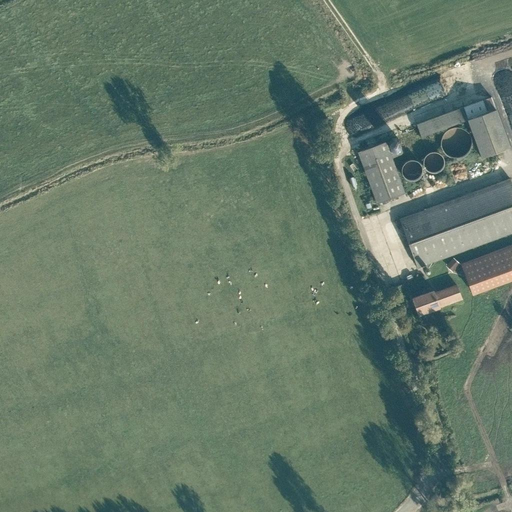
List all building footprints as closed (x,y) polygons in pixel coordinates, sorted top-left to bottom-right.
[(478,157),(511,145),(511,142),(496,93),(414,120),(419,135),(465,119),(478,157)] [(389,120),(394,132),(412,124),(407,111),(396,116),(394,112),(386,115),(388,121),(389,120)] [(441,141),(442,146),(445,151),(450,154),(455,155),(461,154),(465,151),(468,147),(470,141),(469,136),(466,131),(461,128),(456,127),(450,128),(446,131),(442,135),(441,141)] [(384,140),(356,149),(374,200),(401,191),(384,140)] [(424,160),(425,165),(427,168),(431,171),(435,171),(439,170),(442,167),(443,163),(443,158),(441,155),(437,152),(433,152),(429,153),(426,156),(424,160)] [(404,168),(405,172),(407,175),(411,177),(414,178),(418,176),(421,173),(422,170),(421,166),(419,163),(416,161),(412,160),(408,162),(405,165),(404,168)] [(511,187),(507,178),(399,218),(417,268),(511,231),(511,187)] [(511,241),(458,262),(471,295),(511,279),(511,241)] [(456,283),(433,291),(437,305),(460,297),(456,283)] [(432,289),(407,298),(413,316),(438,307),(437,305),(433,291),(432,289)]
